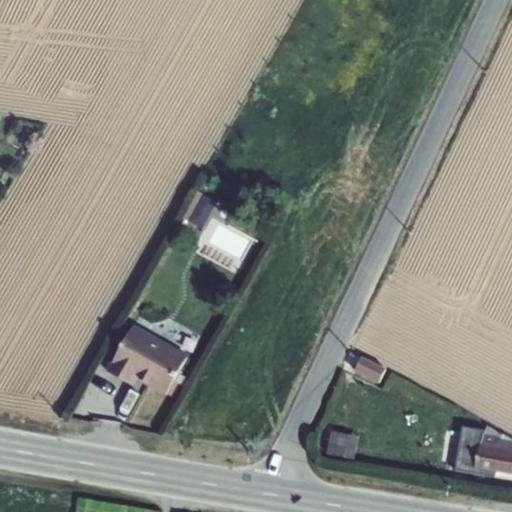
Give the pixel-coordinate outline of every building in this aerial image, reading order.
[(197,191),(182,217),(200,228),(216,201),(197,191)] [(131,325),(105,371),(134,387),(137,382),(164,397),(188,357),(131,325)] [(361,358),(354,372),(378,383),(384,369),(361,358)] [(463,428),(456,471),(496,478),(498,473),(511,475),(511,439),(500,433),(499,435),(485,427),(484,434),(481,434),(463,428)] [(324,430),(319,453),(352,461),(357,438),(324,430)]
